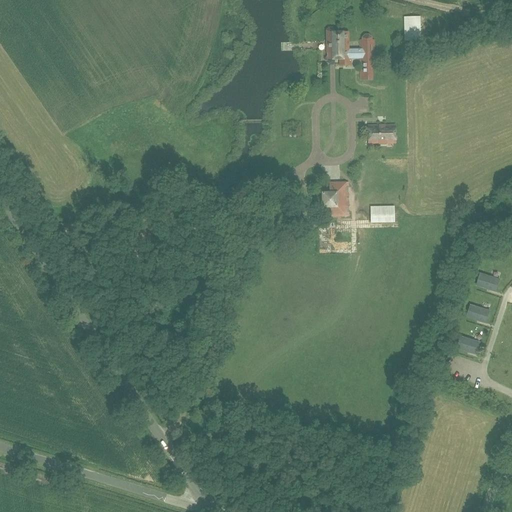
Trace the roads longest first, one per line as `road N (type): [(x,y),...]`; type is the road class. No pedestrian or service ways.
road 1 (unclassified): [(211,511),(0,195)]
road 2 (unclassified): [(204,511),(0,450)]
road 3 (unknown): [(511,284),(476,363),(483,383),(511,399)]
